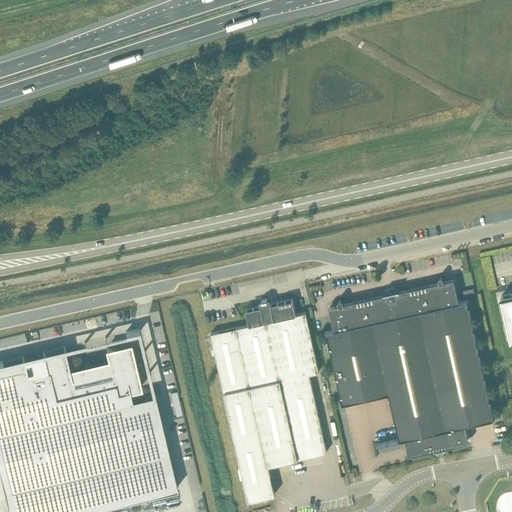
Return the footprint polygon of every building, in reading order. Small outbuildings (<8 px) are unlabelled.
[(333,330),(323,332),(324,332),(326,332),(329,341),(342,401),(339,402),(339,403),(344,402),(389,392),(397,428),(399,438),(373,444),(375,444),(399,439),(403,438),(405,437),(409,454),(468,441),(464,424),(465,424),(466,424),(491,418),(494,417),(497,417),(496,416),(493,417),(491,407),(469,310),(467,300),(470,300),(470,299),(461,301),(459,301),(458,301),(453,279),(444,281),(443,277),(443,276),(442,276),(441,276),(440,276),(439,276),(439,277),(439,278),(439,282),(398,291),(398,290),(399,289),(396,290),(395,289),(394,289),(393,289),(392,289),(391,289),(390,289),(389,289),(389,290),(388,290),(387,291),(387,292),(384,292),(384,293),(385,293),(385,294),(344,304),(343,300),(343,299),(342,299),(342,298),(341,298),(340,298),(339,299),(338,300),(338,301),(339,305),(330,307),(335,329),(334,329),(333,330)] [(511,293),(501,296),(501,297),(500,297),(510,338),(511,337),(511,293)] [(246,309),(249,324),(211,333),(248,500),(275,494),(268,465),(327,451),(309,373),(319,371),(306,311),(296,314),(293,299),(270,304),(268,305),(267,300),(267,299),(262,300),(259,301),(260,306),(246,309)] [(44,351),(0,361),(0,473),(9,511),(76,511),(177,488),(155,393),(152,394),(132,399),(130,390),(141,387),(130,343),(106,348),(109,359),(93,362),(69,368),(65,349),(65,347),(64,347),(64,349),(45,354),(44,351)] [(511,511),(511,494),(507,496),(505,496),(503,497),(501,499),(500,500),(499,502),(498,504),(498,506),(498,508),(498,510),(499,511),(511,511)]
